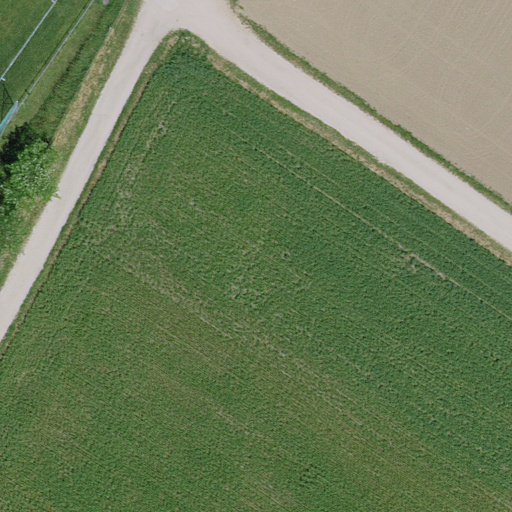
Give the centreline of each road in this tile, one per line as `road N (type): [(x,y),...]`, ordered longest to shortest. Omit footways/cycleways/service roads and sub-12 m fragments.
road 1 (track): [(511,231),(181,0)]
road 2 (track): [(0,321),(165,0)]
